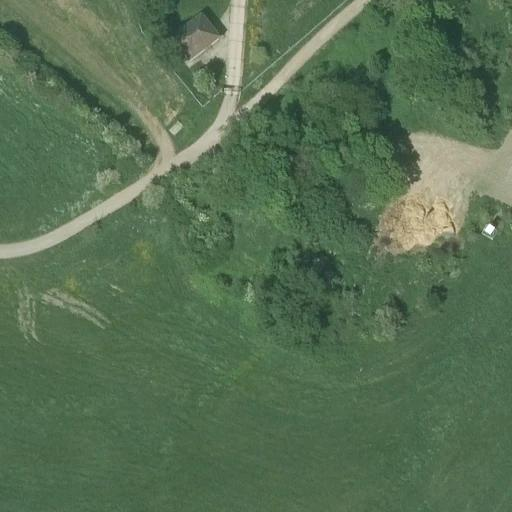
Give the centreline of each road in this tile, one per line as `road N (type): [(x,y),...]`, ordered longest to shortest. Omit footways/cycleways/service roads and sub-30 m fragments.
road 1 (track): [(197,151),(268,158),(422,125),(484,137)]
road 2 (track): [(7,0),(139,118),(177,163)]
road 3 (track): [(227,127),(377,0)]
